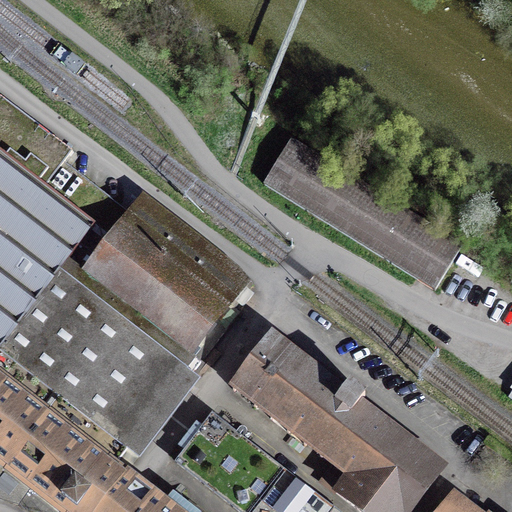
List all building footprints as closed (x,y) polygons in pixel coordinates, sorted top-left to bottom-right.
[(0,388),(3,384),(114,466),(175,386),(180,390),(200,363),(189,354),(88,275),(132,216),(64,164),(72,153),(0,98),(0,388)] [(462,247),(291,140),(263,184),(435,291),(462,247)] [(144,200),(132,216),(88,275),(189,354),(247,279),(144,200)] [(349,476),(336,493),(360,511),(410,511),(444,469),(359,404),(365,397),(350,386),(345,393),(271,336),(232,387),(349,476)] [(0,388),(0,463),(63,511),(172,511),(152,496),(114,466),(3,384),(0,388)] [(334,511),(212,417),(177,463),(239,511),(334,511)]
